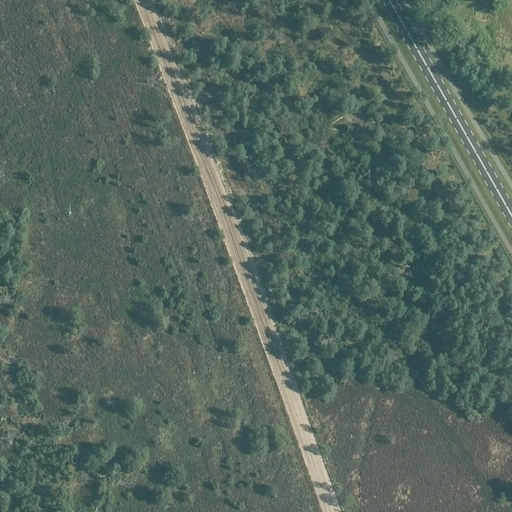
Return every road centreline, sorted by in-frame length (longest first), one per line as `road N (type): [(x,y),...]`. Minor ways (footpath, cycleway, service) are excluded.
road 1 (track): [(328,511),(145,0)]
road 2 (primary): [(511,218),(388,0)]
